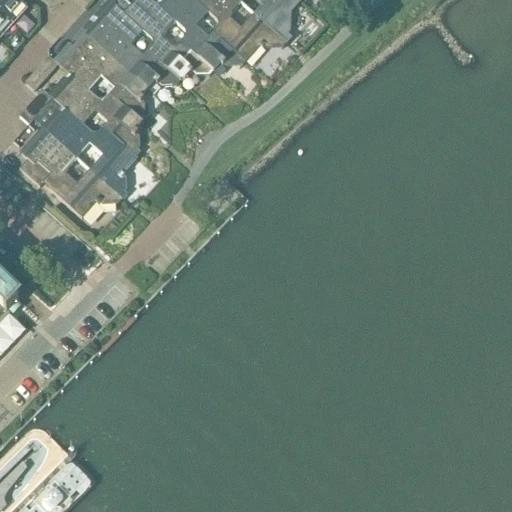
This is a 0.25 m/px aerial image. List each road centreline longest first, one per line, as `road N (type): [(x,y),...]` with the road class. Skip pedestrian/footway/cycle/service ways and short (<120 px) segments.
road 1 (residential): [(0,105),(10,80),(81,0)]
road 2 (residential): [(0,375),(90,294)]
road 3 (residential): [(90,294),(0,214)]
